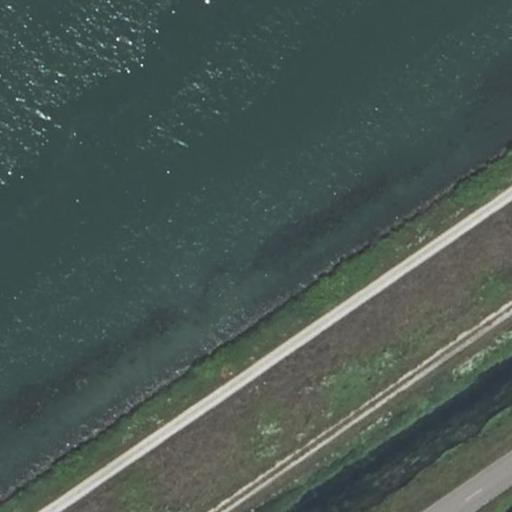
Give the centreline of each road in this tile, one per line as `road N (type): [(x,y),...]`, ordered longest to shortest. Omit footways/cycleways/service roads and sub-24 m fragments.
road 1 (track): [(511,191),(51,511)]
road 2 (track): [(511,315),(229,511)]
